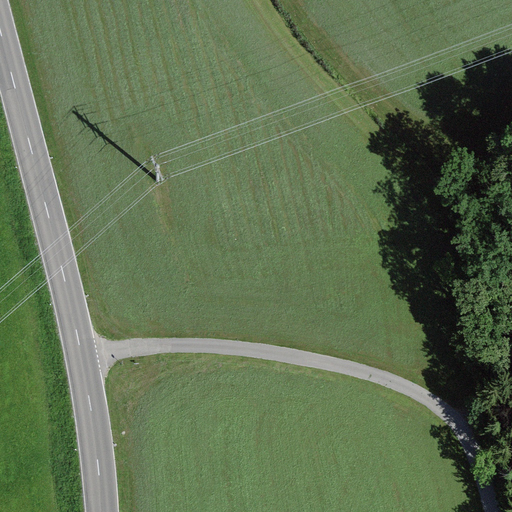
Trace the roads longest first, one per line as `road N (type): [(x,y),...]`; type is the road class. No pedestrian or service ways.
road 1 (primary): [(0,28),(82,356),(102,511)]
road 2 (track): [(82,356),(204,344),(403,381),(501,460),(511,501)]
